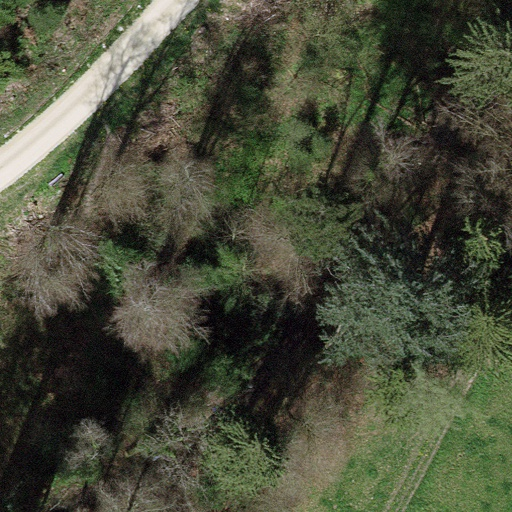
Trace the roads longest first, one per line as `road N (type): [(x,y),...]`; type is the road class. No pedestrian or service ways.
road 1 (track): [(0,169),(74,112),(178,0)]
road 2 (track): [(390,511),(511,302)]
